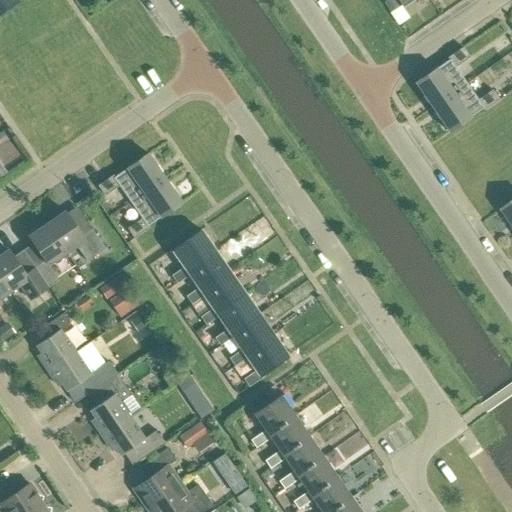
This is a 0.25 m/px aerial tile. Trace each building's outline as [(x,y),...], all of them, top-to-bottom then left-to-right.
[(0,0),(0,12),(17,1),(16,0),(0,0)] [(448,60),(415,84),(432,108),(467,84),(455,68),(470,58),(463,48),(447,59),(448,60)] [(484,111),(499,100),(492,90),(478,100),(467,84),(432,108),(449,132),(482,109),(484,111)] [(119,187),(130,203),(164,179),(148,155),(114,177),(113,175),(97,186),(104,197),(119,187)] [(181,203),(164,179),(130,203),(141,219),(127,229),(134,239),(149,228),(148,227),(181,203)] [(511,202),(502,210),(511,223),(511,202)] [(46,224),(67,254),(76,247),(86,262),(105,249),(91,230),(81,236),(65,212),(46,224)] [(35,268),(48,288),(59,281),(49,266),(67,254),(46,224),(28,237),(45,261),(35,268)] [(189,272),(215,254),(199,232),(174,250),(185,267),(172,276),(177,284),(191,275),(189,272)] [(0,256),(0,277),(10,292),(28,280),(38,295),(48,288),(35,268),(25,275),(8,250),(0,256)] [(203,293),(229,275),(215,254),(189,272),(191,275),(200,288),(186,297),(191,305),(205,295),(203,293)] [(97,288),(105,300),(126,285),(119,274),(97,288)] [(218,313),(243,295),(229,275),(203,293),(205,295),(214,308),(201,318),(206,325),(219,316),(218,313)] [(0,321),(2,320),(0,316),(0,299),(10,292),(0,277),(0,321)] [(107,301),(119,318),(138,305),(126,288),(107,301)] [(243,295),(218,313),(228,329),(215,338),(220,346),(234,337),(232,334),(258,316),(243,295)] [(81,312),(92,304),(87,296),(71,308),(75,313),(79,309),(81,312)] [(47,372),(75,352),(60,330),(70,323),(64,314),(43,328),(50,337),(36,346),(41,354),(37,356),(47,372)] [(143,315),(134,320),(141,331),(149,325),(143,315)] [(234,367),(248,357),(246,355),(272,337),(258,316),(232,334),(234,337),(243,350),(229,359),(234,367)] [(0,325),(0,338),(2,341),(14,332),(6,321),(0,325)] [(244,380),(249,387),(263,377),(261,375),(286,358),(272,337),(246,355),(248,357),(257,370),(244,380)] [(91,393),(117,375),(109,362),(90,375),(75,352),(47,372),(58,387),(61,384),(67,392),(79,383),(87,395),(91,393)] [(131,396),(117,375),(91,393),(99,405),(90,411),(95,419),(91,421),(101,436),(129,417),(141,410),(140,409),(139,409),(130,396),(131,396)] [(201,392),(195,383),(183,392),(189,400),(201,392)] [(269,436),(295,418),(281,396),(254,415),(265,431),(251,441),(256,449),(271,439),(269,436)] [(127,452),(135,464),(165,443),(156,431),(144,439),(129,417),(101,436),(112,452),(115,449),(121,457),(127,452)] [(283,456),(310,438),(295,418),(269,436),(271,439),(279,451),(265,461),(270,469),(285,459),(283,456)] [(208,433),(200,421),(179,437),(187,448),(208,433)] [(297,477),(324,459),(310,438),(283,456),(285,459),(293,472),(279,482),(284,490),(299,480),(297,477)] [(152,477),(133,489),(146,507),(180,484),(168,466),(176,461),(167,449),(146,463),(153,473),(152,477)] [(225,454),(212,463),(234,495),(247,486),(225,454)] [(338,479),(324,459),(297,477),(299,480),(308,492),(293,502),(298,510),(313,500),(311,497),(338,479)] [(333,511),(352,499),(338,479),(311,497),(313,500),(321,511),(333,511)] [(0,511),(32,511),(43,505),(29,484),(8,499),(1,488),(0,489),(0,511)] [(203,511),(212,506),(198,485),(186,493),(180,484),(146,507),(149,511),(203,511)] [(233,499),(242,511),(255,502),(246,490),(233,499)] [(360,511),(352,499),(333,511),(360,511)]
